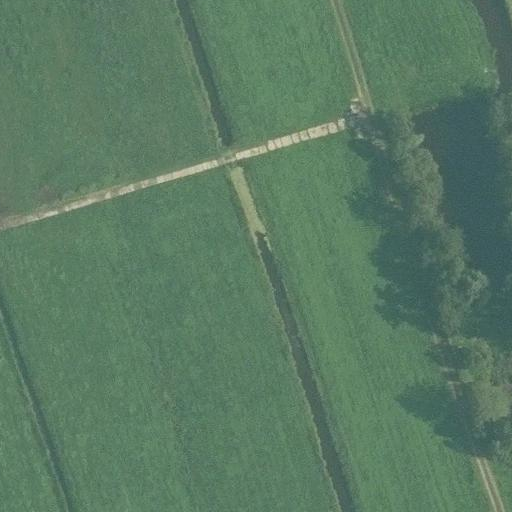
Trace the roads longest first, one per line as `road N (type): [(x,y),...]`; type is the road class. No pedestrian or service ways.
road 1 (track): [(497,511),(332,0)]
road 2 (track): [(0,227),(367,124)]
